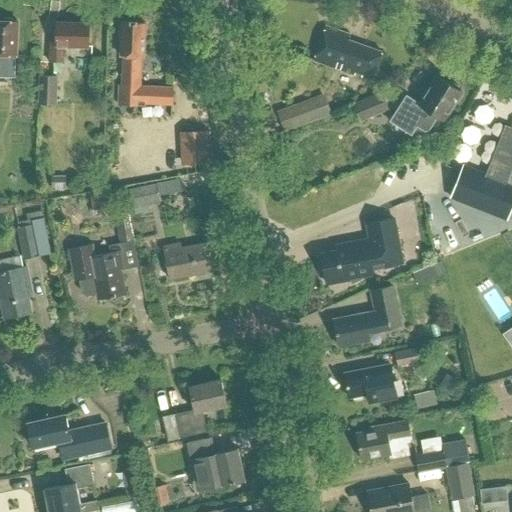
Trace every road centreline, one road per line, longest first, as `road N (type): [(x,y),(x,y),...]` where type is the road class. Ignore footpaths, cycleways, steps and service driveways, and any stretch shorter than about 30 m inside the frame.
road 1 (residential): [(275,318),(216,0)]
road 2 (residential): [(275,318),(0,370)]
road 3 (residential): [(314,511),(275,318)]
road 4 (unknown): [(258,228),(354,191),(382,170),(427,165)]
